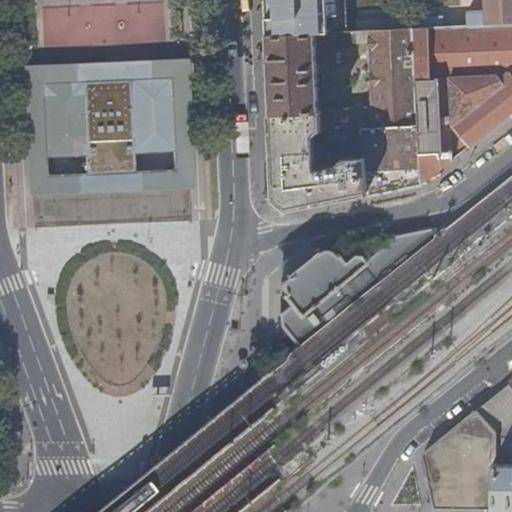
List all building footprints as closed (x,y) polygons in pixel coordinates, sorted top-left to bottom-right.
[(336,32),(349,32),(347,1),(292,4),(291,0),(266,0),(269,35),(316,33),(336,32)] [(470,10),(471,26),(511,25),(511,24),(511,0),(488,0),(489,9),(470,10)] [(427,179),(511,111),(511,35),(511,25),(471,26),(413,29),(418,126),(421,180),(427,179)] [(366,128),(418,126),(413,29),(376,31),(349,32),(336,32),(336,42),(366,41),(372,38),(375,108),(319,110),(317,62),(316,33),(269,35),(272,113),(321,111),(322,129),(328,129),(352,128),(366,128)] [(336,42),(336,32),(316,33),(317,62),(337,61),(336,42)] [(170,81),(40,86),(44,158),(174,153),(170,81)] [(367,191),(367,157),(337,159),(332,163),(332,167),(315,168),(314,158),(322,158),(322,147),(315,147),(314,136),(322,129),(321,111),(272,113),(275,196),(289,207),(367,191)] [(415,181),(421,180),(418,126),(366,128),(367,157),(367,191),(391,186),(388,169),(412,168),(415,181)] [(352,140),(352,128),(328,129),(328,140),(352,140)] [(297,345),(454,221),(391,233),(392,235),(361,259),(357,253),(350,252),(341,260),(333,250),(330,253),(328,250),(326,249),(323,248),(319,248),(317,248),(313,251),(312,250),(284,273),(284,274),(282,278),(280,283),(282,291),(280,292),(288,303),(279,310),(279,323),(297,345)] [(259,357),(263,362),(268,358),(269,360),(283,349),(277,343),(259,357)] [(511,381),(477,410),(497,434),(497,438),(511,426),(511,381)] [(496,509),(497,439),(497,438),(497,434),(477,410),(424,453),(436,508),(496,509)] [(497,439),(511,438),(511,426),(497,438),(497,439)] [(511,509),(511,438),(497,439),(496,509),(511,509)]
